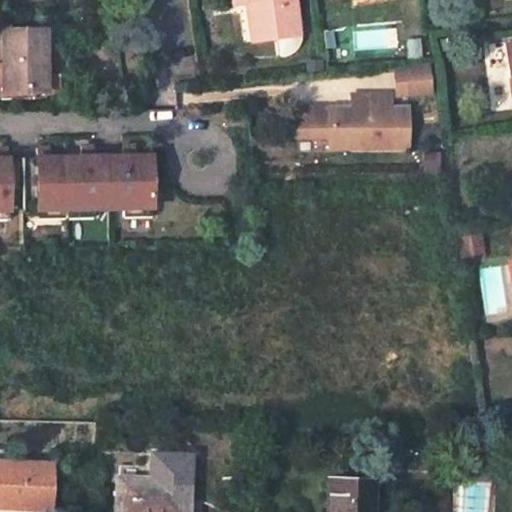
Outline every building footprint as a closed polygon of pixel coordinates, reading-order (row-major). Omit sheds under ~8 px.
[(296,33),(291,0),(229,0),(230,5),(246,2),(252,1),(257,39),(296,33)] [(246,2),(251,40),(257,39),(252,1),(246,2)] [(44,74),(43,29),(1,30),(2,62),(2,91),(45,91),(44,74)] [(322,30),(325,48),(334,46),(331,29),(322,30)] [(0,97),(61,98),(62,74),(44,74),(45,91),(2,91),(2,62),(0,61),(0,97)] [(426,63),(388,65),(390,96),(428,93),(426,63)] [(405,146),(405,106),(389,106),(388,94),(356,94),(356,107),(349,107),(310,108),(310,136),(327,135),(344,135),(344,147),(405,146)] [(327,135),(327,147),(344,147),(344,135),(327,135)] [(161,145),(151,146),(151,155),(161,155),(161,145)] [(121,146),(108,147),(108,156),(122,156),(121,146)] [(79,147),(66,147),(66,157),(79,156),(79,147)] [(34,148),(21,148),(21,157),(35,157),(34,148)] [(0,218),(34,218),(34,209),(63,209),(63,218),(120,217),(120,208),(149,207),(149,217),(178,216),(177,155),(161,155),(151,155),(122,156),(108,156),(79,156),(66,157),(35,157),(21,157),(0,157),(0,218)] [(16,508),(50,508),(51,463),(14,461),(14,449),(0,447),(0,500),(16,501),(16,508)] [(116,511),(188,511),(189,500),(190,480),(146,478),(147,467),(118,466),(116,511)] [(328,511),(371,511),(373,481),(330,479),(328,511)] [(188,511),(201,511),(202,500),(189,500),(188,511)]
